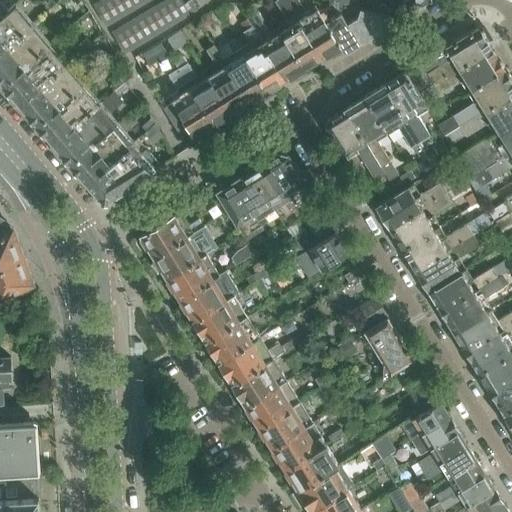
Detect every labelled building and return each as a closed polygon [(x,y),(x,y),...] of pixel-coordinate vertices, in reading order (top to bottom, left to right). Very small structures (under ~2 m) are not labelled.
[(100,0),(94,4),(107,25),(149,0),(100,0)] [(182,0),(164,0),(112,32),(125,53),(197,9),(191,0),(188,0),(184,2),(182,0)] [(277,0),(276,1),(291,25),(281,31),(304,68),(322,57),(287,0),(277,0)] [(340,46),(326,22),(326,23),(317,9),(308,15),(299,0),(287,0),(322,57),(340,46)] [(326,22),(340,46),(342,49),(348,51),(360,43),(348,23),(339,9),(334,1),(331,0),(323,0),(327,6),(334,18),(326,22)] [(405,0),(401,18),(411,11),(414,0),(405,0)] [(414,0),(411,11),(429,0),(414,0)] [(373,1),(370,11),(379,13),(384,15),(387,5),(373,1)] [(57,2),(48,10),(53,16),(62,8),(57,2)] [(0,51),(30,26),(13,6),(8,10),(0,16),(0,51)] [(348,23),(360,43),(387,27),(379,13),(370,11),(361,8),(358,17),(348,23)] [(212,22),(207,13),(198,18),(204,27),(212,22)] [(304,68),(281,31),(272,37),(262,21),(261,21),(256,13),(248,18),(286,79),(304,68)] [(242,22),(246,30),(244,31),(254,48),(245,53),(268,90),(286,79),(248,18),(242,22)] [(439,66),(427,73),(434,83),(492,47),(489,42),(478,25),(432,54),(439,66)] [(0,77),(4,82),(47,45),(30,26),(0,51),(0,77)] [(180,30),(168,38),(175,50),(188,42),(180,30)] [(86,36),(77,44),(81,50),(91,42),(86,36)] [(86,55),(95,47),(91,42),(81,50),(86,55)] [(161,43),(143,53),(150,65),(168,55),(161,43)] [(14,91),(21,99),(20,100),(21,101),(63,65),(47,45),(4,82),(13,92),(14,91)] [(492,47),(434,83),(440,94),(466,78),(472,88),(505,68),(492,47)] [(245,53),(226,64),(249,102),(268,90),(245,53)] [(181,59),(175,62),(213,124),(231,113),(208,75),(199,81),(189,65),(186,66),(181,59)] [(169,66),(173,74),(171,76),(181,92),(171,98),(173,102),(187,124),(194,135),(213,124),(175,62),(169,66)] [(226,64),(208,75),(231,113),(249,102),(226,64)] [(429,85),(417,65),(416,64),(406,70),(406,71),(419,91),(429,85)] [(31,110),(29,111),(37,121),(80,85),(63,65),(21,101),(22,103),(23,101),(31,110)] [(472,88),(479,99),(453,115),(460,125),(511,92),(511,79),(505,68),(472,88)] [(416,110),(426,103),(419,91),(406,71),(385,83),(421,141),(431,135),(416,110)] [(120,76),(111,84),(115,89),(124,81),(120,76)] [(124,81),(115,89),(120,94),(129,87),(124,81)] [(385,83),(365,95),(385,129),(396,122),(411,147),(421,141),(385,83)] [(55,139),(53,140),(54,141),(97,105),(80,85),(37,121),(46,132),(48,130),(55,139)] [(511,92),(460,125),(466,136),(492,120),(499,131),(511,122),(511,92)] [(375,135),(385,129),(365,95),(344,108),(381,166),(391,160),(375,135)] [(173,102),(164,107),(178,130),(187,124),(173,102)] [(64,149),(62,150),(71,161),(114,124),(97,105),(54,141),(55,142),(57,141),(64,149)] [(381,166),(344,108),(328,119),(328,118),(326,125),(327,126),(344,154),(356,146),(376,179),(385,173),(381,166)] [(152,117),(142,125),(146,130),(155,123),(152,117)] [(511,122),(499,131),(457,156),(470,177),(476,174),(511,151),(511,122)] [(88,178),(87,179),(88,181),(130,144),(114,124),(71,161),(80,171),(81,170),(88,178)] [(97,189),(96,190),(102,197),(108,198),(161,165),(160,165),(159,161),(149,151),(147,148),(146,147),(139,154),(130,144),(88,181),(89,181),(90,180),(97,189)] [(268,159),(301,211),(303,210),(297,201),(301,199),(298,194),(309,187),(288,153),(287,153),(281,152),(281,151),(268,159)] [(511,151),(476,174),(483,185),(511,166),(511,151)] [(410,168),(410,169),(415,177),(435,164),(430,156),(410,168)] [(253,165),(249,167),(275,208),(285,202),(288,207),(292,205),(297,213),(301,211),(268,159),(257,166),(256,166),(253,165)] [(245,174),(234,180),(262,224),(267,220),(264,215),(275,208),(249,167),(245,170),(244,173),(245,174)] [(395,189),(415,177),(410,169),(390,181),(395,189)] [(218,190),(217,191),(240,230),(245,238),(264,227),(262,224),(234,180),(226,185),(222,184),(219,186),(218,190)] [(409,186),(376,205),(390,227),(447,191),(441,181),(416,197),(409,186)] [(447,191),(390,227),(403,248),(435,228),(428,218),(454,202),(447,191)] [(471,206),(478,202),(472,192),(465,196),(471,206)] [(495,221),(496,220),(503,215),(497,205),(489,211),(495,221)] [(142,236),(142,240),(145,246),(148,247),(154,256),(193,232),(180,210),(140,234),(142,236)] [(435,228),(403,248),(416,269),(474,234),(491,223),(484,213),(442,239),(435,228)] [(0,236),(13,229),(6,221),(0,217),(0,236)] [(462,271),(455,260),(497,234),(491,223),(474,234),(416,269),(429,290),(462,271)] [(154,256),(155,258),(155,262),(158,267),(162,268),(167,277),(206,253),(217,246),(204,225),(193,232),(154,256)] [(0,236),(0,270),(23,256),(13,229),(0,236)] [(311,241),(305,231),(294,237),(297,242),(301,248),(311,241)] [(336,231),(296,256),(309,278),(349,253),(336,231)] [(235,264),(255,252),(249,242),(238,249),(231,257),(235,264)] [(279,252),(284,258),(301,248),(297,242),(286,249),(285,248),(279,252)] [(206,253),(167,277),(168,279),(168,283),(171,288),(174,289),(180,299),(219,274),(206,253)] [(23,256),(0,270),(0,302),(33,283),(23,256)] [(257,280),(268,274),(264,267),(253,274),(257,280)] [(268,273),(273,281),(284,275),(279,267),(268,273)] [(349,282),(361,274),(357,267),(345,275),(349,282)] [(462,271),(429,290),(442,311),(499,276),(493,267),(469,281),(463,270),(462,271)] [(181,300),(181,304),(184,309),(188,311),(193,320),(234,294),(232,295),(219,274),(180,299),(181,300)] [(499,276),(442,311),(454,331),(488,311),(481,300),(505,286),(499,276)] [(234,294),(193,320),(195,322),(193,323),(193,326),(196,331),(199,332),(200,332),(206,341),(247,316),(234,294)] [(375,296),(354,309),(367,329),(388,316),(375,296)] [(488,311),(454,331),(467,351),(511,323),(511,311),(495,322),(488,311)] [(247,316),(206,341),(208,343),(206,344),(206,347),(209,352),(212,354),(213,353),(219,363),(260,337),(247,316)] [(414,359),(410,352),(410,351),(408,347),(407,347),(388,316),(364,331),(384,363),(383,377),(383,378),(414,359)] [(511,352),(511,350),(506,341),(511,337),(511,323),(467,351),(480,372),(511,352)] [(220,365),(220,368),(223,374),(226,375),(227,374),(233,384),(274,358),(260,337),(219,363),(221,365),(220,365)] [(511,352),(480,372),(492,392),(511,379),(511,352)] [(11,356),(0,356),(0,402),(4,402),(3,387),(8,386),(8,379),(12,378),(11,356)] [(233,387),(233,390),(236,395),(239,396),(240,395),(246,405),(287,379),(274,358),(233,384),(234,386),(233,387)] [(334,380),(327,368),(320,372),(322,374),(315,379),(321,388),(334,380)] [(421,369),(400,382),(407,393),(428,380),(421,369)] [(246,405),(247,406),(247,410),(250,415),(253,417),(259,426),(300,401),(287,379),(246,405)] [(511,379),(492,392),(505,412),(511,407),(511,379)] [(428,380),(407,393),(420,413),(441,401),(428,380)] [(260,428),(260,431),(263,437),(266,438),(272,447),(313,422),(300,401),(259,426),(260,428)] [(418,426),(407,433),(411,439),(450,415),(441,401),(420,413),(413,418),(418,426)] [(450,415),(411,439),(420,454),(431,447),(459,430),(450,415)] [(0,511),(40,511),(39,494),(38,494),(34,421),(0,422),(0,511)] [(272,447),(273,449),(273,453),(276,458),(280,459),(285,468),(326,443),(313,422),(272,447)] [(434,452),(418,462),(424,471),(429,468),(468,444),(459,430),(431,447),(434,452)] [(373,443),(382,457),(382,458),(390,453),(396,449),(387,435),(373,443)] [(286,470),(286,474),(289,479),(293,480),(298,490),(332,469),(339,464),(326,443),(285,468),(286,470)] [(468,444),(429,468),(424,471),(429,479),(444,469),(449,476),(477,459),(468,444)] [(399,467),(390,453),(382,458),(386,464),(391,472),(399,467)] [(386,464),(382,458),(382,457),(373,462),(378,469),(386,464)] [(449,476),(453,484),(436,495),(440,502),(486,473),(477,459),(449,476)] [(400,466),(399,467),(391,472),(394,477),(403,471),(400,466)] [(332,469),(298,490),(300,492),(300,495),(302,499),(305,501),(311,511),(345,490),(349,488),(344,479),(340,481),(332,469)] [(486,473),(440,502),(444,509),(462,498),(466,505),(494,488),(486,473)] [(419,495),(410,480),(400,486),(409,501),(419,495)] [(400,486),(389,493),(400,511),(404,511),(413,507),(409,501),(400,486)] [(466,505),(456,511),(487,511),(503,502),(494,488),(466,505)] [(345,490),(311,511),(312,511),(357,511),(359,511),(362,509),(357,501),(353,503),(345,490)] [(420,494),(419,495),(409,501),(413,507),(415,511),(423,511),(424,511),(429,508),(420,494)] [(487,511),(510,511),(503,502),(487,511)]
